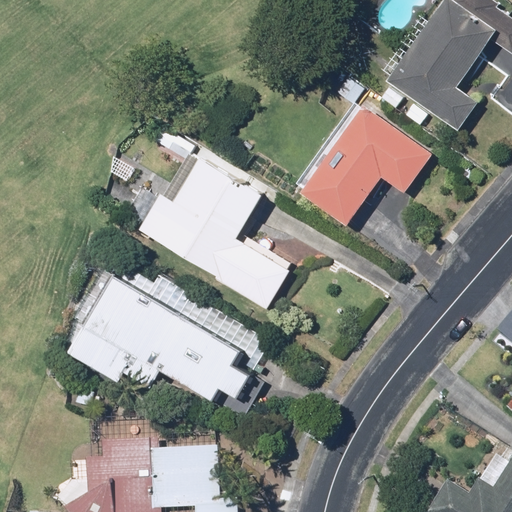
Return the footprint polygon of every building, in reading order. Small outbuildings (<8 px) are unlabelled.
[(427,95),(426,96),(472,125),(493,93),(472,79),(502,35),(511,42),(511,8),(500,0),(454,0),(401,77),(427,95)] [(352,133),(311,185),(359,222),(399,172),(419,188),(444,155),(423,138),(424,137),(376,101),(351,133),(352,133)] [(205,142),(185,129),(174,147),(194,160),(205,142)] [(154,218),(170,229),(168,232),(222,264),(279,303),(304,267),(253,232),(279,187),(216,151),(192,191),(179,182),(154,218)] [(164,387),(178,361),(242,396),(266,352),(201,318),(207,308),(129,266),(86,346),(164,387)] [(169,511),(169,506),(228,502),(224,441),(166,445),(166,435),(97,439),(98,466),(73,502),(87,511),(169,511)] [(460,474),(439,506),(449,511),(511,511),(511,441),(509,440),(482,488),(460,474)]
